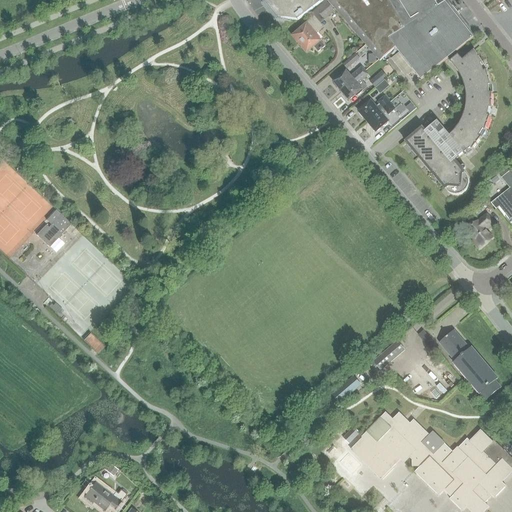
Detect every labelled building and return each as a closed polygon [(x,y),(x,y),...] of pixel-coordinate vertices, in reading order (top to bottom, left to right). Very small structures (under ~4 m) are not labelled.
[(278,18),(298,22),(299,22),(324,0),(326,0),(379,61),(383,58),(395,48),(421,80),(448,58),(455,52),(473,38),(473,37),(472,37),(444,3),(438,7),(433,0),(266,0),(266,2),(266,3),(266,2),(267,4),(276,16),(278,18)] [(333,11),(326,2),(316,10),(323,19),(333,11)] [(305,24),(306,25),(293,36),(306,52),(313,47),(317,51),(324,46),(319,40),(315,35),(323,28),(314,17),(305,24)] [(464,172),(454,161),(463,154),(465,157),(466,156),(472,151),(481,138),(485,131),(490,117),(492,109),(492,104),(492,93),(492,92),(491,85),(486,71),(483,63),(482,62),(474,51),(462,61),(460,58),(458,56),(452,61),(450,62),(454,68),(459,74),(462,81),(465,88),(466,96),(466,104),(465,111),(462,118),(459,125),(454,131),(451,135),(449,136),(441,127),(436,121),(431,115),(428,120),(426,124),(426,125),(422,129),(422,128),(407,141),(405,143),(445,189),(448,192),(451,194),(456,195),(460,194),(464,192),(467,188),(468,184),(468,180),(467,176),(464,172)] [(412,70),(399,53),(391,59),(405,76),(412,70)] [(343,64),(347,69),(359,59),(355,54),(343,64)] [(339,77),(333,82),(334,84),(334,85),(337,89),(338,88),(341,92),(365,71),(362,67),(350,77),(345,70),(338,76),(339,77)] [(365,71),(341,92),(344,95),(343,95),(346,100),(348,100),(349,101),(355,96),(356,97),(363,91),(367,87),(362,81),(368,75),(365,71)] [(382,71),(380,73),(369,82),(374,88),(387,77),(382,71)] [(389,87),(384,81),(375,89),(380,95),(389,87)] [(363,118),(367,122),(389,103),(384,97),(377,103),(381,107),(379,108),(377,106),(376,107),(370,101),(370,102),(368,102),(364,105),(365,106),(358,112),(357,113),(362,119),(363,118)] [(395,100),(391,103),(395,109),(400,105),(395,100)] [(389,103),(367,122),(370,126),(369,127),(374,133),(375,132),(376,132),(382,127),(383,128),(387,124),(387,123),(388,122),(383,116),(384,114),(382,112),(384,110),(388,115),(395,109),(389,103)] [(410,104),(406,108),(410,112),(414,109),(410,104)] [(497,206),(503,213),(509,220),(511,217),(511,191),(510,188),(491,203),(494,208),(497,206)] [(47,246),(49,248),(58,238),(59,238),(57,237),(60,234),(61,235),(71,225),(56,211),(46,221),(51,225),(48,228),(46,226),(45,226),(36,236),(38,238),(47,246)] [(492,238),(484,229),(493,222),(487,214),(478,221),(467,231),(474,239),(472,241),(479,249),(492,238)] [(500,387),(494,381),(497,378),(472,348),(471,349),(470,347),(469,349),(454,331),(449,335),(448,334),(443,338),(444,340),(439,344),(455,362),(453,364),(479,394),(480,393),(485,400),(500,387)] [(423,334),(422,332),(418,335),(418,336),(433,354),(437,350),(423,334)] [(400,335),(389,345),(390,346),(373,361),(381,371),(404,350),(400,345),(405,342),(400,335)] [(95,340),(91,345),(98,352),(103,347),(95,340)] [(339,403),(345,398),(360,385),(354,377),(332,396),(339,403)] [(485,504),(492,497),(494,499),(506,487),(502,482),(511,472),(511,458),(505,452),(494,441),(492,442),(481,431),(470,442),(467,439),(453,453),(444,444),(433,433),(429,437),(424,431),(414,421),(410,425),(403,418),(399,414),(393,421),(386,413),(364,436),(362,437),(363,438),(351,450),(380,480),(397,463),(396,461),(399,458),(404,463),(408,458),(412,461),(412,467),(412,466),(417,466),(419,468),(414,473),(438,496),(443,491),(451,498),(449,499),(462,511),(466,507),(470,511),(483,511),(488,508),(485,504)] [(349,444),(359,433),(353,427),(343,438),(349,444)] [(118,471),(111,465),(106,471),(113,477),(118,471)] [(91,491),(84,499),(92,505),(93,504),(103,511),(104,511),(111,504),(116,508),(126,495),(120,490),(114,498),(95,483),(90,490),(91,491)]
